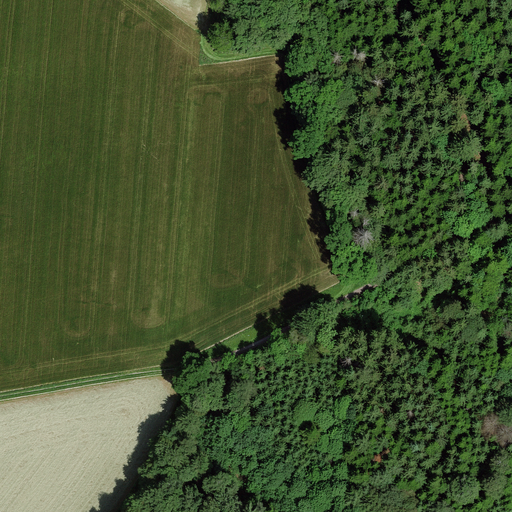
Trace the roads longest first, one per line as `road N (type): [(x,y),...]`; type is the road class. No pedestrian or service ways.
road 1 (track): [(206,365),(511,219)]
road 2 (track): [(0,398),(206,365)]
road 3 (track): [(206,365),(202,465),(170,511)]
